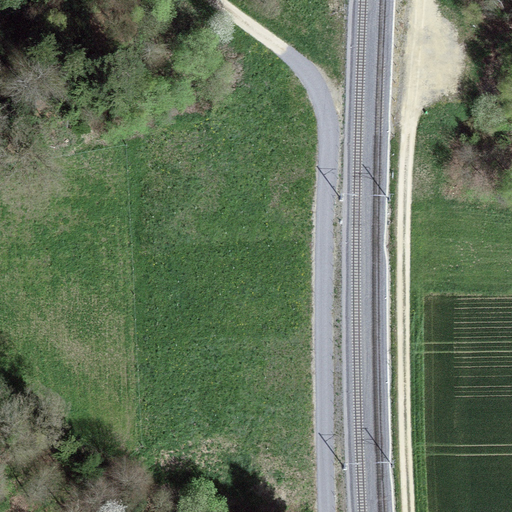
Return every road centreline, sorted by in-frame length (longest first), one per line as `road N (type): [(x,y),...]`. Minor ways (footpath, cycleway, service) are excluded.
road 1 (track): [(216,0),(292,58),(322,93),(327,114),(327,511)]
road 2 (track): [(417,0),(404,184),(411,511)]
